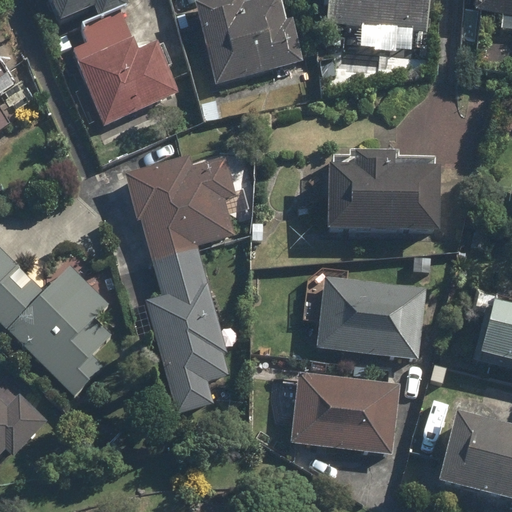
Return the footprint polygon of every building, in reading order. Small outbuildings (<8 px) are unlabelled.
[(125,0),(47,0),(62,30),(74,24),(79,34),(127,13),(122,1),(125,0)] [(325,0),(324,29),(423,33),(424,0),(325,0)] [(511,0),(472,0),(471,15),(499,17),(498,31),(511,32),(511,0)] [(299,8),(186,40),(201,94),(314,62),(299,8)] [(125,30),(71,55),(105,129),(176,97),(155,51),(138,59),(125,30)] [(0,138),(8,133),(0,120),(0,103),(12,95),(0,76),(0,138)] [(347,160),(328,159),(324,233),(434,240),(439,165),(393,162),(393,157),(347,154),(347,160)] [(185,162),(125,180),(160,300),(141,306),(174,418),(213,406),(207,384),(232,377),(195,250),(233,239),(223,206),(235,203),(223,162),(188,172),(185,162)] [(0,255),(0,328),(75,400),(102,372),(90,361),(111,340),(94,324),(109,309),(68,269),(42,296),(0,255)] [(422,294),(317,287),(312,355),(418,362),(422,294)] [(511,310),(484,305),(471,366),(498,371),(499,365),(511,367),(511,310)] [(396,389),(296,382),(291,450),(391,457),(396,389)] [(4,413),(0,408),(0,453),(2,452),(11,461),(46,424),(18,398),(4,413)] [(511,432),(454,417),(436,488),(511,507),(511,432)]
